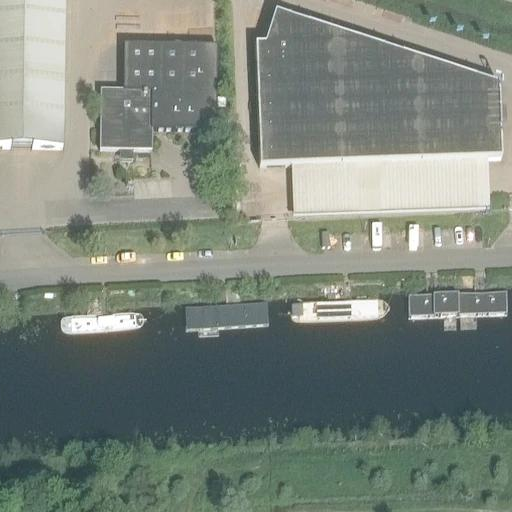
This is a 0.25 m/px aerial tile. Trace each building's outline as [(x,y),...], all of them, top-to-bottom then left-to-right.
[(0,0),(0,150),(62,152),(63,0),(0,0)] [(264,48),(255,48),(259,170),(499,160),(497,88),(274,16),(264,48)] [(101,153),(151,154),(151,129),(218,130),(218,50),(126,50),(126,94),(102,94),(101,153)] [(511,292),(416,297),(417,318),(511,313),(511,292)] [(304,302),(305,323),(405,319),(404,298),(304,302)] [(183,309),(184,330),(283,324),(282,303),(183,309)] [(40,319),(42,340),(141,333),(140,311),(40,319)]
